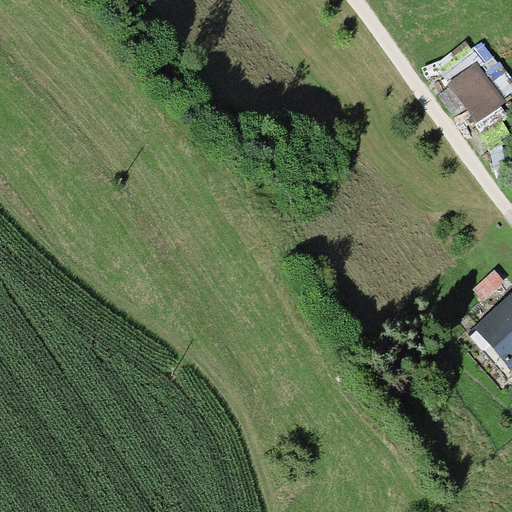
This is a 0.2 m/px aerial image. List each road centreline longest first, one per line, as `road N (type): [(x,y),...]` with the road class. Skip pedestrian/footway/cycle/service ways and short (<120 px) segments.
road 1 (track): [(0,200),(199,369),(233,411),(267,511)]
road 2 (residential): [(405,75),(511,214)]
